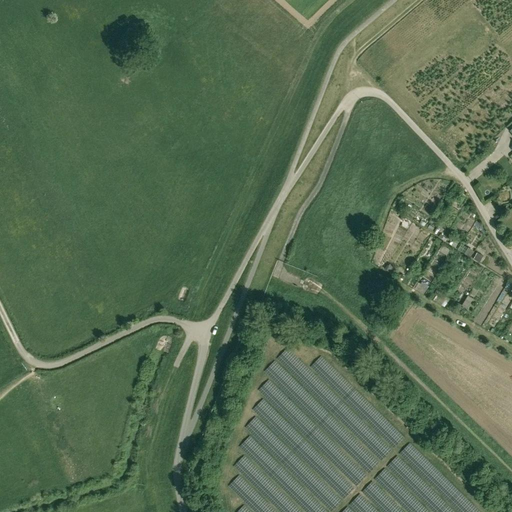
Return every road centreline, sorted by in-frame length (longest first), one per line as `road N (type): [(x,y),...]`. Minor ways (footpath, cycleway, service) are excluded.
road 1 (residential): [(511,260),(460,178),(385,98),(362,89),(349,97)]
road 2 (unclassified): [(15,341),(29,359),(51,365),(156,319),(207,331)]
road 3 (residential): [(183,511),(177,462),(207,331)]
